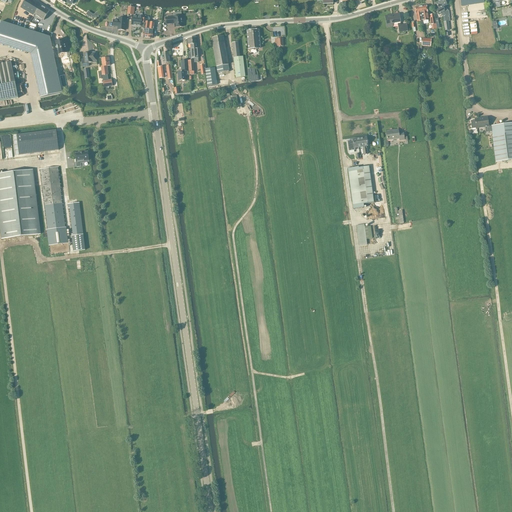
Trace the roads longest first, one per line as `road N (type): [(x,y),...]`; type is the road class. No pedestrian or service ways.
road 1 (tertiary): [(210,511),(148,50)]
road 2 (track): [(247,116),(254,200),(232,238),(270,511)]
road 3 (track): [(511,414),(479,171),(511,166)]
road 4 (tertiary): [(148,50),(202,29),(329,19),(405,0)]
road 5 (residential): [(456,0),(475,109),(511,115)]
road 6 (tertiary): [(148,50),(39,0)]
